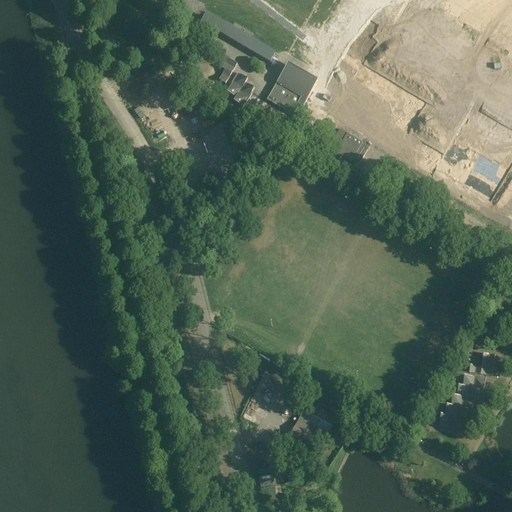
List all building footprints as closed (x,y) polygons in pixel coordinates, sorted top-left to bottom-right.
[(271,64),(276,55),(206,14),(201,23),(271,64)] [(225,71),(219,81),(226,85),(238,65),(227,58),(221,68),(225,71)] [(267,101),(301,121),(308,109),(304,107),(317,84),(287,67),(267,101)] [(234,102),(244,108),(253,93),(252,93),(255,89),(246,84),(248,80),(238,74),(229,89),(230,89),(227,93),(236,98),(234,102)] [(329,149),(358,167),(370,148),(340,130),(329,149)] [(470,366),(469,373),(492,377),(495,356),(484,355),(482,368),(470,366)] [(441,415),(439,427),(456,429),(461,429),(462,419),(466,419),(468,409),(472,410),(474,400),(478,400),(480,390),(484,391),(486,379),(475,377),(469,376),(469,377),(464,376),(463,387),(458,386),(457,397),(453,396),(451,406),(447,405),(445,416),(441,415)] [(317,455),(327,436),(337,419),(309,403),(289,439),(317,455)]
